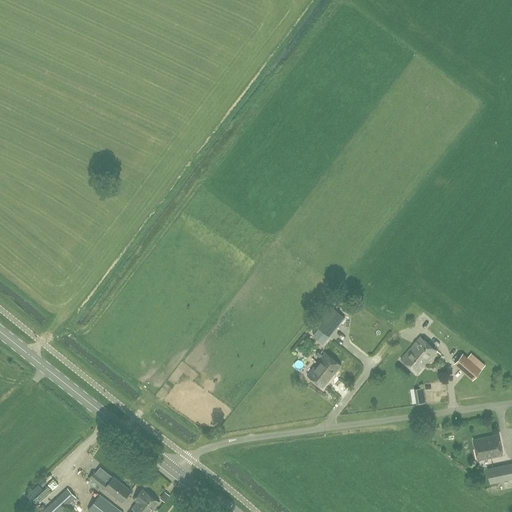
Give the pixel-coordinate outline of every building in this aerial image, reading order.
[(329,337),(330,337),(345,318),(335,310),(323,324),(319,321),(315,326),(318,328),(329,337)] [(323,344),(329,337),(318,328),(312,335),(323,344)] [(417,373),(436,351),(420,337),(401,360),(417,373)] [(322,388),(341,366),(325,353),(307,375),(322,388)] [(454,364),(473,379),(485,365),(475,358),(471,363),(462,355),(454,364)] [(341,377),(347,371),(343,367),(337,373),(341,377)] [(426,401),(425,385),(417,386),(417,402),(426,401)] [(437,401),(448,401),(448,393),(436,393),(437,401)] [(502,455),(498,435),(473,440),(478,461),(502,455)] [(511,479),(511,463),(486,468),(490,484),(511,479)] [(122,502),(131,491),(114,477),(109,483),(95,472),(90,477),(104,489),(105,488),(122,502)] [(68,488),(42,511),(60,511),(76,498),(68,488)] [(137,503),(136,504),(138,506),(139,504),(143,507),(144,506),(149,509),(151,507),(154,509),(155,508),(160,502),(143,488),(133,500),(137,503)] [(121,511),(99,495),(88,510),(90,511),(121,511)]
